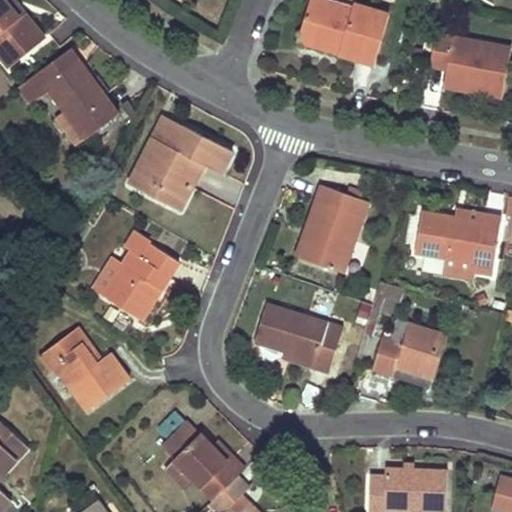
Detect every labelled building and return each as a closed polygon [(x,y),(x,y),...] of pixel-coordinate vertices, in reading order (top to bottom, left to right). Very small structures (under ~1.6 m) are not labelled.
[(0,0),(0,51),(13,67),(48,38),(36,24),(26,13),(21,17),(6,0),(0,0)] [(15,0),(6,0),(21,17),(26,13),(15,0)] [(354,8),(328,0),(310,0),(299,41),(330,51),(376,64),(390,16),(355,4),(354,8)] [(447,68),(445,83),(481,90),(481,94),(492,96),(502,98),(511,52),(511,48),(437,34),(432,66),(447,68)] [(36,74),(18,87),(31,104),(49,91),(68,115),(60,121),(69,135),(77,130),(85,141),(121,114),(92,75),(72,48),(36,74)] [(481,90),(445,83),(444,86),(481,94),(481,90)] [(167,118),(155,140),(174,150),(186,127),(167,118)] [(155,140),(133,186),(185,212),(195,192),(207,167),(224,176),(236,152),(186,127),(174,150),(155,140)] [(83,194),(78,205),(90,210),(104,181),(98,178),(89,197),(83,194)] [(369,202),(320,185),(315,200),(320,202),(307,237),(304,236),(297,257),(345,274),(369,202)] [(320,202),(315,200),(310,215),(302,235),(304,236),(307,237),(320,202)] [(468,211),(456,209),(455,217),(482,222),(483,214),(468,211)] [(416,253),(449,258),(477,263),(476,271),(496,274),(503,217),(483,214),(482,222),(455,217),(422,211),(416,253)] [(137,232),(127,248),(132,252),(142,258),(151,245),(153,241),(137,232)] [(115,258),(95,291),(137,317),(156,286),(163,290),(171,277),(180,263),(151,245),(142,258),(132,252),(125,264),(115,258)] [(477,263),(449,258),(447,266),(476,271),(477,263)] [(373,305),(365,331),(375,334),(385,300),(401,304),(405,288),(380,281),(373,305)] [(145,322),(164,291),(163,290),(156,286),(137,317),(145,322)] [(263,319),(256,342),(287,352),(311,360),(309,365),(331,372),(347,320),(331,316),(329,324),(267,304),(263,319)] [(457,308),(454,319),(467,322),(470,311),(457,308)] [(448,335),(399,321),(394,339),(384,336),(375,371),(397,377),(399,368),(418,373),(436,378),(448,335)] [(80,327),(45,355),(88,412),(132,377),(125,368),(112,350),(103,357),(98,361),(84,342),(88,338),(80,327)] [(88,338),(84,342),(98,361),(103,357),(88,338)] [(311,360),(287,352),(285,358),(309,365),(311,360)] [(0,422),(0,501),(6,495),(0,490),(0,474),(1,473),(4,475),(28,448),(0,422)] [(213,502),(238,477),(243,473),(226,455),(221,460),(208,447),(184,424),(159,449),(174,464),(166,473),(182,490),(190,482),(211,504),(213,502)] [(446,511),(448,471),(409,470),(388,469),(388,477),(371,477),(370,511),(386,511),(387,511),(404,511),(446,511)] [(388,469),(371,469),(371,477),(388,477),(388,469)] [(211,504),(207,508),(210,511),(225,511),(229,509),(238,501),(250,489),(238,477),(213,502),(211,504)] [(105,511),(98,501),(82,511),(105,511)] [(248,511),(238,501),(229,509),(231,511),(248,511)]
